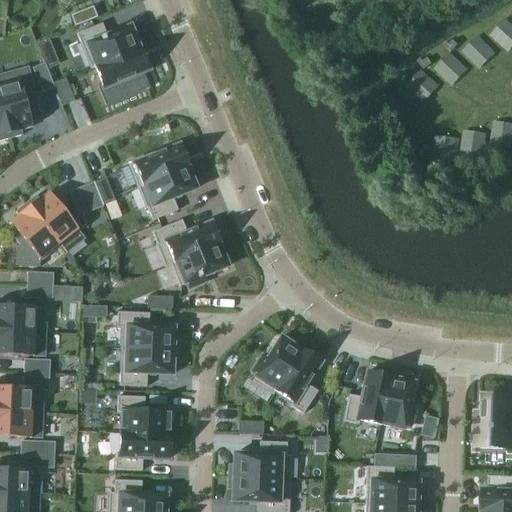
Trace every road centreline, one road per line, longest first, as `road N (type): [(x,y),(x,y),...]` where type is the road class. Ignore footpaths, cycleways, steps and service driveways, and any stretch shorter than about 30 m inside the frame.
road 1 (residential): [(199,511),(207,356),(291,288)]
road 2 (residential): [(0,184),(46,152),(204,86)]
road 3 (residential): [(204,86),(291,288)]
road 4 (residential): [(291,288),(362,333),(455,349)]
road 5 (residential): [(449,511),(455,349)]
